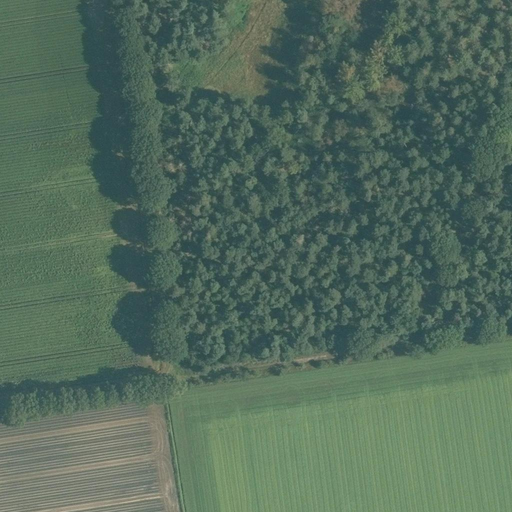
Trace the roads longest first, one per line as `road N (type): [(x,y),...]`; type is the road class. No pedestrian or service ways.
road 1 (track): [(398,349),(511,117)]
road 2 (track): [(177,380),(138,130)]
road 3 (track): [(398,349),(177,380)]
road 4 (track): [(177,380),(0,406)]
road 5 (track): [(138,130),(117,0)]
